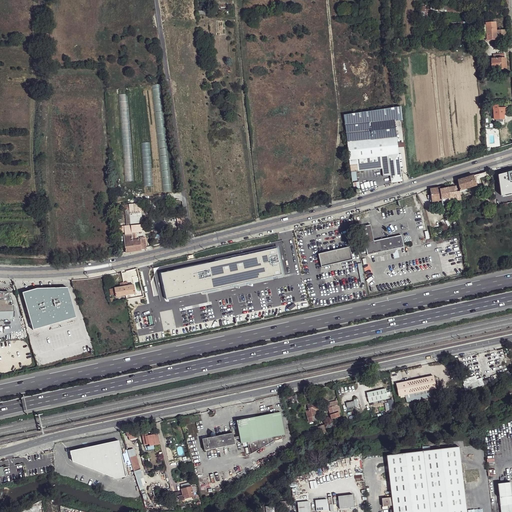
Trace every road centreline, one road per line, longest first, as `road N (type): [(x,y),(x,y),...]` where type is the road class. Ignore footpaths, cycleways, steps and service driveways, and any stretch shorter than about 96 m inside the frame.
road 1 (tertiary): [(511,340),(0,453)]
road 2 (motorway): [(0,409),(511,297)]
road 3 (motorway): [(511,280),(0,391)]
road 4 (secondary): [(511,153),(191,246)]
road 5 (residential): [(191,246),(157,0)]
road 6 (secondary): [(191,246),(114,265),(0,271)]
